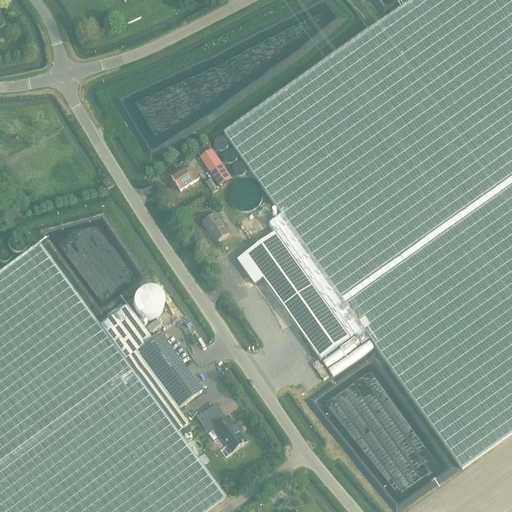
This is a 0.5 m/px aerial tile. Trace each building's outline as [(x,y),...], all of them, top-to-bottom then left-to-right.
[(361,347),(370,341),(462,470),(511,434),(511,0),(413,0),(224,134),(282,216),(269,226),(351,341),(355,338),(361,347)] [(223,136),(213,142),(220,152),(229,146),(223,136)] [(208,145),(197,152),(200,156),(210,150),(208,145)] [(200,159),(219,188),(230,181),(210,152),(200,159)] [(180,192),(199,180),(191,168),(172,180),(180,192)] [(212,179),(207,182),(213,192),(219,189),(212,179)] [(102,184),(107,191),(113,187),(108,180),(102,184)] [(202,224),(216,244),(229,235),(215,215),(202,224)] [(255,286),(263,280),(320,361),(350,341),(274,235),(237,261),(255,286)] [(0,511),(207,511),(226,498),(177,433),(108,339),(100,327),(38,244),(0,271),(0,511)] [(137,320),(163,318),(161,290),(134,292),(137,320)] [(100,327),(108,339),(177,433),(188,425),(177,411),(202,393),(159,335),(151,341),(126,308),(100,327)] [(158,320),(146,329),(149,334),(162,325),(158,320)] [(227,423),(216,407),(197,420),(208,435),(214,432),(214,433),(219,440),(221,439),(232,454),(248,443),(240,433),(238,434),(229,422),(227,423)]
